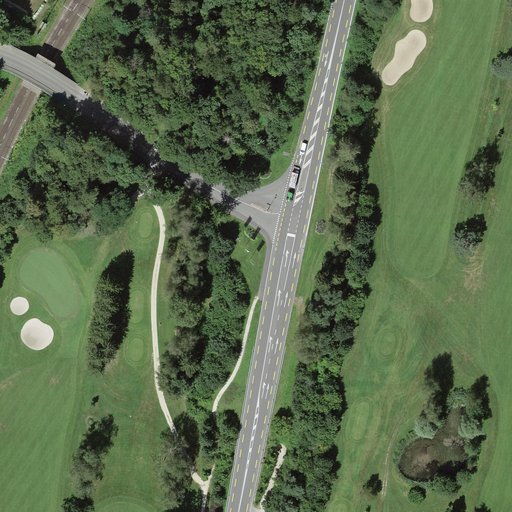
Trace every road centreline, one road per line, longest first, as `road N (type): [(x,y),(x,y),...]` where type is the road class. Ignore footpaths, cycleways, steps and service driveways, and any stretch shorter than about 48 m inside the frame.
road 1 (track): [(261,511),(280,453),(215,435),(213,413),(257,300),(270,213)]
road 2 (residential): [(296,217),(209,186),(0,55)]
road 3 (primary): [(296,217),(238,511)]
road 4 (primary): [(346,0),(296,217)]
